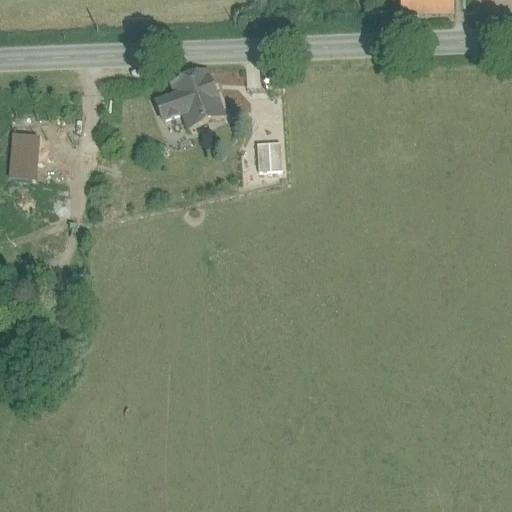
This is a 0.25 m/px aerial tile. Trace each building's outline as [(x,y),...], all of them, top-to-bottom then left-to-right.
[(454,0),(401,0),(402,20),(455,18),(454,0)] [(224,120),(208,75),(172,88),(174,94),(175,93),(178,102),(177,102),(189,133),(224,120)] [(251,120),(273,118),(272,95),(249,96),(251,120)] [(45,142),(57,142),(58,135),(85,136),(85,122),(46,120),(45,142)] [(15,138),(15,184),(43,184),(43,139),(15,138)] [(260,147),(261,175),(287,173),(285,146),(260,147)]
